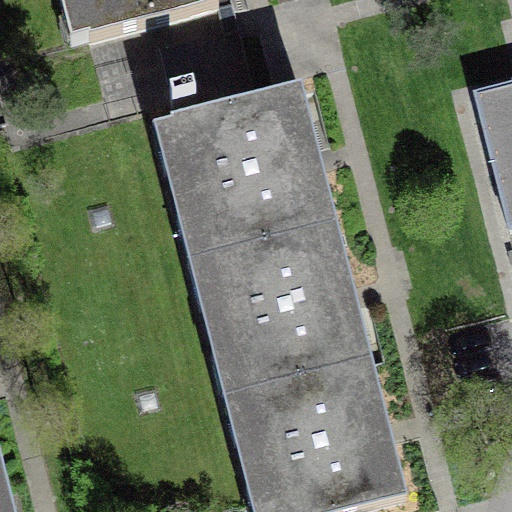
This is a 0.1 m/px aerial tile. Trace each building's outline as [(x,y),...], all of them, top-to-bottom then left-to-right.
[(218,12),(215,0),(77,0),(89,44),(218,12)] [(511,88),(474,98),(509,236),(511,234),(511,88)] [(335,231),(300,94),(165,128),(200,265),(335,231)] [(168,100),(171,112),(195,106),(192,94),(168,100)] [(335,231),(200,265),(235,401),(370,367),(335,231)] [(370,367),(235,401),(256,482),(261,481),(268,511),(373,511),(405,504),(370,367)] [(11,511),(0,467),(0,511),(11,511)]
